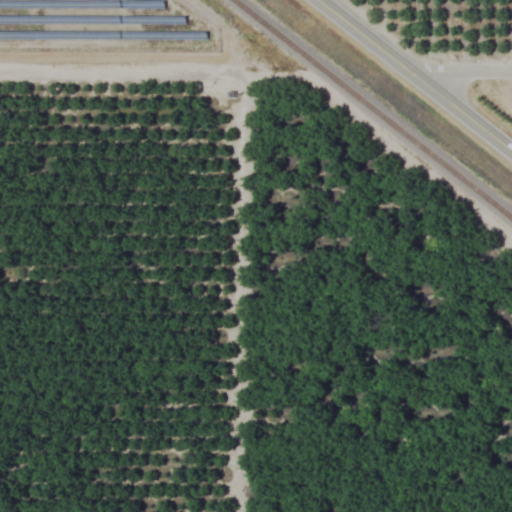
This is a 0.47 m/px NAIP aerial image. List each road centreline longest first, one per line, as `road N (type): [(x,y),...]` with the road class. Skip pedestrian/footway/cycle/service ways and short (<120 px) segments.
road 1 (primary): [(316,0),(511,153)]
road 2 (residential): [(0,74),(180,77)]
